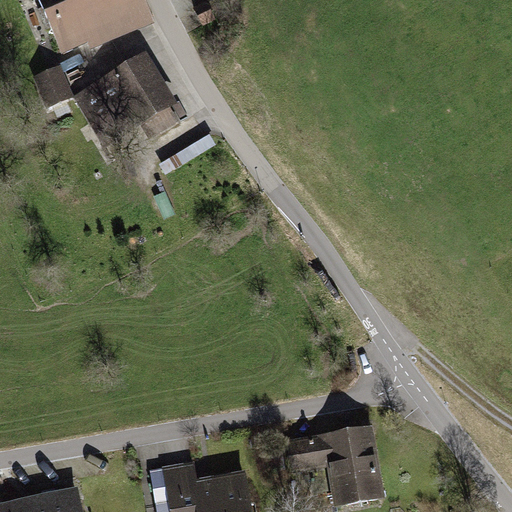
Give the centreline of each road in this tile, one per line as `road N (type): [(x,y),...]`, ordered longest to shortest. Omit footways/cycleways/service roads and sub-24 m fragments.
road 1 (residential): [(413,382),(243,147),(157,0)]
road 2 (residential): [(0,460),(413,382)]
road 3 (track): [(372,324),(511,424)]
road 4 (residential): [(511,510),(413,382)]
